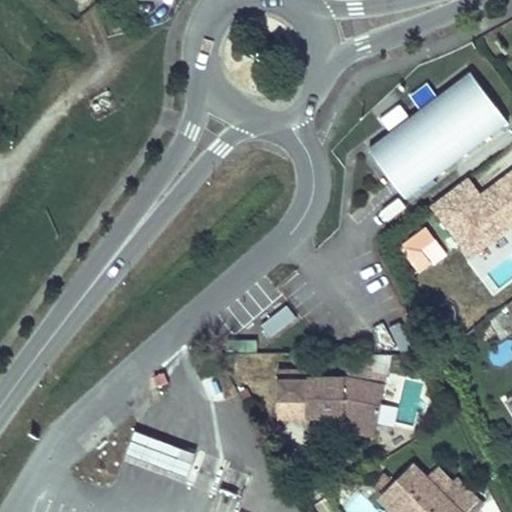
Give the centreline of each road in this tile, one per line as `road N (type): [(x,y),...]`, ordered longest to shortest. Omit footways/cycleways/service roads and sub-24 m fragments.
road 1 (secondary): [(0,393),(228,104)]
road 2 (secondary): [(228,104),(251,112),(297,103),(327,59),(326,31)]
road 3 (secondary): [(215,0),(194,46),(198,69),(228,104)]
